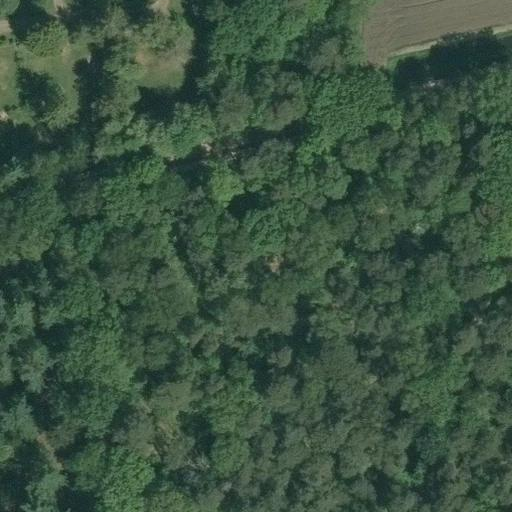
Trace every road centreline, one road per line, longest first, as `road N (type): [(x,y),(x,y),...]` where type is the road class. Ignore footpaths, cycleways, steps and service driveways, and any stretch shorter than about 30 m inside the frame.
road 1 (track): [(0,200),(511,71)]
road 2 (track): [(0,27),(145,14),(165,0)]
